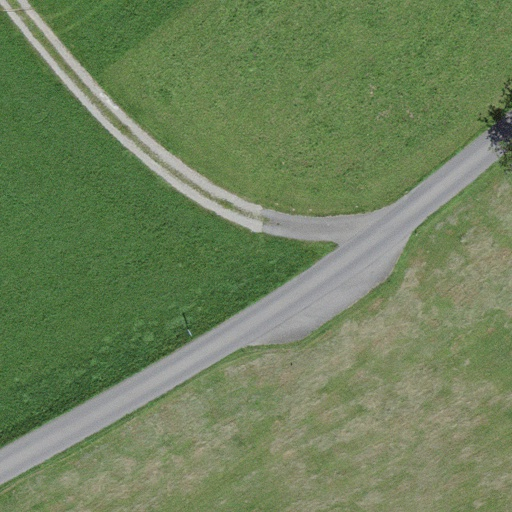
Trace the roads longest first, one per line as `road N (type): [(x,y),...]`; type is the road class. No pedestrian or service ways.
road 1 (unclassified): [(511,125),(357,251),(0,450)]
road 2 (track): [(379,233),(276,232),(164,180),(12,0)]
